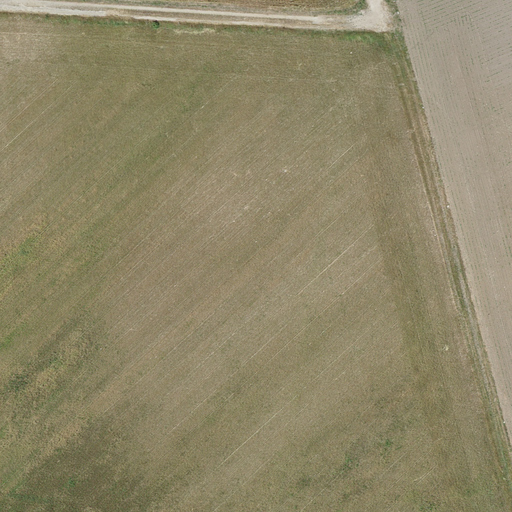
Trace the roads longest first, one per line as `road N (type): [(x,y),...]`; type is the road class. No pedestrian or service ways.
road 1 (track): [(511,507),(390,30),(374,20)]
road 2 (track): [(373,0),(374,20),(342,21),(0,6)]
